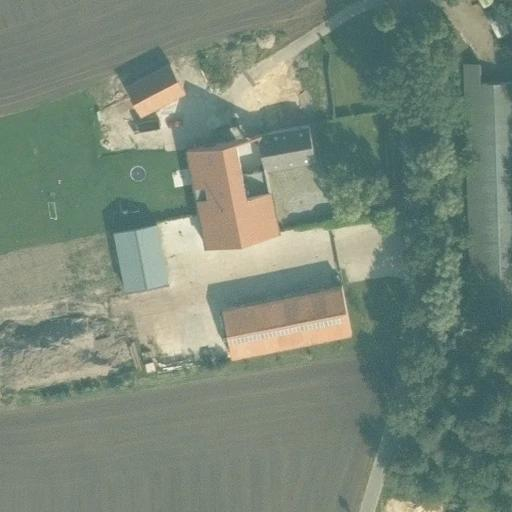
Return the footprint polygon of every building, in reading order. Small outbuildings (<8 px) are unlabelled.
[(511,34),(511,6),(502,10),(509,35),(511,34)] [(470,68),(470,326),(470,329),(511,329),(511,82),(497,82),(497,68),(470,68)] [(166,70),(128,91),(140,112),(178,91),(166,70)] [(296,78),(263,84),(270,123),(304,117),(296,78)] [(320,158),(314,122),(190,144),(208,245),(279,232),(267,168),(320,158)] [(148,147),(103,156),(130,299),(169,292),(167,281),(182,278),(178,256),(169,258),(148,147)] [(373,345),(364,293),(241,314),(250,366),(373,345)]
